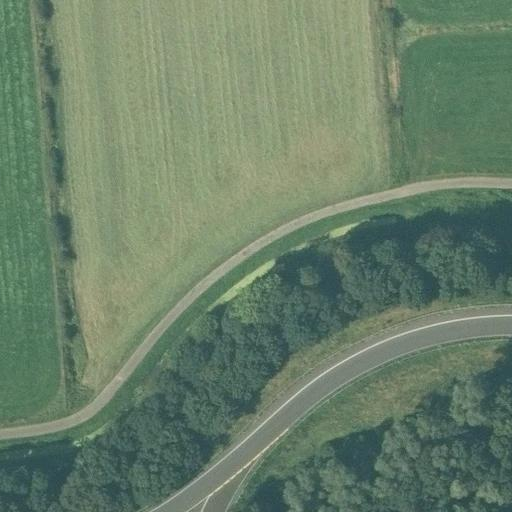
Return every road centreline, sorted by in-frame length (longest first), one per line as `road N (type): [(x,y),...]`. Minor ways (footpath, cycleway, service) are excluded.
road 1 (track): [(0,436),(62,426),(94,410),(196,294),(245,252),(303,221),(416,188),(511,183)]
road 2 (primary): [(511,325),(453,330),(370,358),(312,393),(168,511)]
